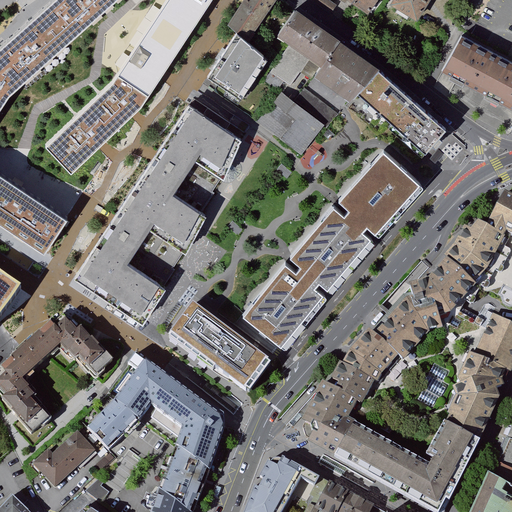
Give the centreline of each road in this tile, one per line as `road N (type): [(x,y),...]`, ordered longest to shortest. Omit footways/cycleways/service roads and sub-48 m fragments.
road 1 (primary): [(461,195),(274,407),(227,511)]
road 2 (residential): [(297,0),(474,132)]
